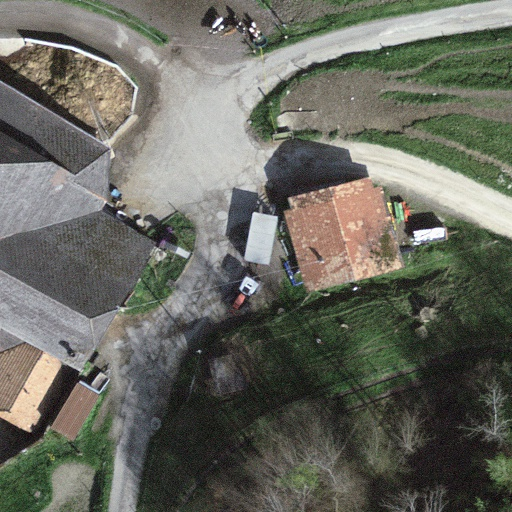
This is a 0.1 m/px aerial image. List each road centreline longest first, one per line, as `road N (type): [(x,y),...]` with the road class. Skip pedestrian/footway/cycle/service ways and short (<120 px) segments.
road 1 (track): [(184,511),(221,461),(283,420),(455,368),(511,360)]
road 2 (unclassified): [(511,11),(332,45),(262,75),(223,117),(231,168)]
road 3 (unclassified): [(511,219),(390,166),(231,168)]
